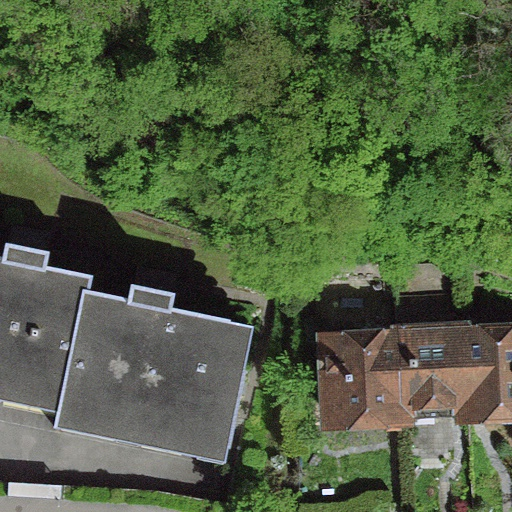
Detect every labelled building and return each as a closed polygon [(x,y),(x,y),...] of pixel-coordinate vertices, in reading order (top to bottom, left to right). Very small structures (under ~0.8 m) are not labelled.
[(330,235),(302,231),(302,267),(329,267),(330,235)] [(2,257),(0,256),(0,400),(57,412),(83,288),(85,277),(48,267),(50,251),(6,243),(2,257)] [(129,298),(83,288),(57,412),(55,428),(226,463),(253,328),(173,308),(175,293),(130,284),(129,298)] [(389,332),(389,338),(392,337),(397,418),(429,417),(428,406),(460,404),(463,404),(460,334),(462,334),(462,332),(460,332),(435,333),(435,330),(392,332),(389,332)] [(511,331),(462,334),(460,334),(463,404),(460,404),(461,416),(463,415),(511,412),(511,331)] [(389,338),(322,341),(327,422),(397,418),(392,337),(389,338)] [(62,484),(9,482),(8,496),(62,498),(62,484)]
